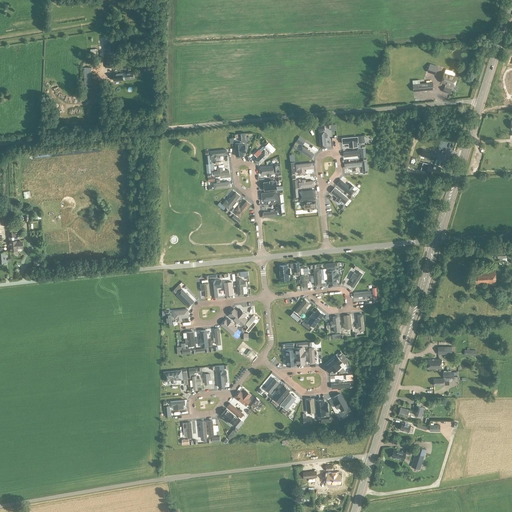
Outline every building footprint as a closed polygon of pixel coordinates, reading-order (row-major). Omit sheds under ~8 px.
[(106,46),(106,68),(115,68),(114,46),(106,46)] [(457,77),(444,73),(441,82),(447,84),(447,86),(446,86),(446,87),(445,87),(443,91),(450,94),(452,89),(453,86),(454,86),(457,77)] [(433,83),(426,83),(419,84),(419,92),(434,90),(433,83)] [(62,111),(63,120),(93,117),(92,108),(62,111)] [(296,142),(301,145),(305,140),(300,136),(296,142)] [(341,138),(341,144),(350,144),(351,148),(357,148),(357,138),(341,138)] [(276,150),(269,143),(264,148),(271,155),(276,150)] [(234,158),(241,157),(240,144),(233,145),(234,158)] [(301,146),(298,151),(311,158),(314,153),(301,146)] [(265,150),(255,160),(258,164),(268,153),(265,150)] [(437,154),(423,150),(421,156),(436,160),(437,154)] [(362,167),(362,162),(345,164),(345,168),(352,168),(352,171),(357,171),(356,167),(362,167)] [(436,166),(434,166),(429,164),(428,167),(422,166),(421,170),(427,172),(438,176),(440,168),(436,166)] [(273,165),(258,166),(259,178),(274,176),(273,165)] [(336,185),(348,195),(354,187),(343,177),(336,185)] [(299,188),(313,187),(312,178),(299,179),(299,188)] [(230,188),(229,181),(213,183),(213,190),(230,188)] [(259,182),(260,191),(276,189),(275,181),(259,182)] [(326,195),(337,204),(339,201),(342,204),(346,199),(332,187),(326,195)] [(240,196),(235,191),(224,205),(229,209),(240,196)] [(299,192),(299,200),(316,199),(315,191),(299,192)] [(275,201),(274,193),(260,195),(261,203),(275,201)] [(244,199),(233,213),(241,219),(251,205),(244,199)] [(303,201),(298,201),(298,202),(295,202),(294,202),(295,210),(303,209),(303,210),(308,209),(308,211),(312,211),(312,209),(317,209),(316,201),(303,202),(303,201)] [(279,212),(285,212),(284,204),(278,204),(278,208),(276,208),(276,211),(279,210),(279,212)] [(274,209),(260,211),(261,218),(275,217),(274,209)] [(234,215),(232,217),(231,218),(238,224),(241,220),(240,219),(234,215)] [(7,227),(8,237),(15,237),(15,226),(7,227)] [(16,241),(9,241),(10,251),(17,251),(17,248),(21,248),(21,241),(16,242),(16,241)] [(495,252),(495,259),(499,259),(499,262),(506,262),(506,252),(495,252)] [(287,281),(286,265),(277,265),(277,281),(287,281)] [(327,271),(329,286),(336,285),(335,271),(327,271)] [(353,289),(362,274),(357,271),(348,286),(353,289)] [(495,271),(473,272),(473,286),(478,286),(478,285),(496,283),(495,271)] [(239,277),(233,278),(235,295),(242,294),(241,288),(244,287),(243,279),(239,280),(239,277)] [(207,280),(201,280),(203,298),(209,298),(207,280)] [(219,280),(210,281),(211,297),(216,297),(215,290),(220,289),(219,280)] [(183,285),(179,290),(190,299),(194,294),(183,285)] [(304,299),(294,311),(300,315),(309,304),(304,299)] [(237,309),(235,312),(231,308),(225,316),(240,328),(246,321),(242,318),(245,315),(237,309)] [(316,309),(306,321),(313,327),(323,315),(316,309)] [(172,319),(187,318),(186,310),(171,311),(172,319)] [(300,317),(294,312),(291,316),(297,321),(300,317)] [(363,330),(361,314),(355,315),(357,331),(363,330)] [(253,316),(246,324),(248,326),(248,327),(246,330),(249,332),(259,321),(253,316)] [(342,331),(350,330),(349,316),(341,317),(342,331)] [(332,333),(338,332),(336,318),(330,319),(331,323),(328,323),(328,327),(331,327),(332,333)] [(237,330),(226,319),(220,325),(231,336),(237,330)] [(313,330),(310,327),(311,327),(304,321),(301,324),(301,325),(311,332),(313,330)] [(202,348),(207,347),(204,331),(200,331),(201,340),(196,340),(197,344),(201,344),(202,348)] [(238,331),(234,337),(233,337),(237,340),(240,337),(242,334),(238,331)] [(193,346),(191,332),(185,333),(186,340),(183,341),(184,343),(185,343),(185,347),(193,346)] [(240,351),(251,359),(254,355),(249,352),(252,349),(247,346),(245,349),(243,347),(240,351)] [(294,366),(293,350),(282,351),(283,367),(294,366)] [(349,361),(343,354),(339,357),(345,364),(349,361)] [(328,376),(342,363),(337,356),(322,368),(328,376)] [(429,369),(442,368),(442,359),(428,360),(429,369)] [(162,380),(180,379),(180,370),(161,372),(162,380)] [(445,385),(444,379),(454,378),(454,373),(443,373),(443,379),(434,379),(434,385),(445,385)] [(225,380),(225,374),(216,375),(217,389),(224,388),(223,381),(225,380)] [(268,395),(278,383),(273,379),(263,391),(268,395)] [(330,382),(330,390),(348,389),(347,381),(330,382)] [(291,389),(287,386),(275,400),(279,403),(291,389)] [(237,395),(241,398),(247,404),(249,401),(246,398),(249,395),(242,389),(237,395)] [(333,401),(330,402),(334,409),(337,408),(339,412),(347,407),(339,394),(331,398),(333,401)] [(287,409),(294,400),(290,396),(282,406),(287,409)] [(255,397),(250,404),(255,408),(260,401),(255,397)] [(273,399),(270,402),(276,407),(279,404),(273,399)] [(314,413),(313,399),(304,400),(306,414),(314,413)] [(182,405),(183,405),(182,401),(170,403),(171,411),(182,409),(182,405)] [(238,416),(242,413),(230,401),(226,405),(238,416)] [(317,412),(327,411),(326,403),(316,404),(317,412)] [(417,406),(414,415),(419,416),(422,417),(424,409),(421,408),(421,407),(417,406)] [(401,407),(398,415),(407,417),(409,410),(401,407)] [(225,408),(220,414),(229,421),(233,416),(225,408)] [(280,411),(287,417),(290,413),(283,408),(280,411)] [(238,417),(233,424),(238,429),(244,422),(238,417)] [(402,423),(400,429),(408,432),(409,431),(412,432),(414,427),(410,426),(411,425),(407,424),(407,425),(402,423)] [(417,447),(411,467),(420,470),(426,449),(417,447)] [(394,450),(392,456),(403,460),(405,453),(401,452),(401,453),(394,450)] [(331,475),(331,476),(328,476),(328,484),(340,484),(340,476),(337,476),(337,475),(335,475),(333,475),(331,475)]
